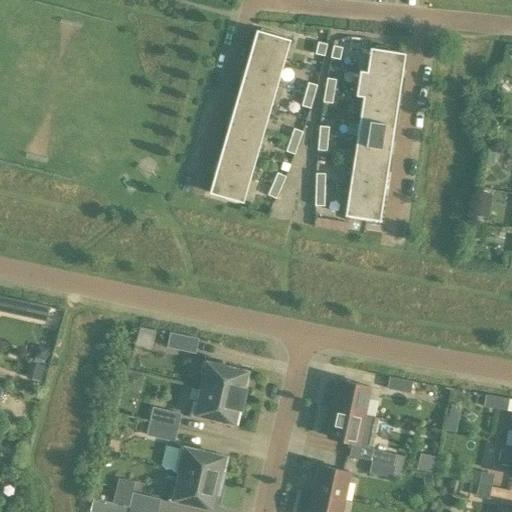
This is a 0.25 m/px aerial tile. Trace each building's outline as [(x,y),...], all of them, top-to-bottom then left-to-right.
[(255,30),(248,53),(283,63),(289,39),(285,38),(285,36),(273,32),(272,34),(255,30)] [(317,43),(314,54),(323,56),(326,45),(317,43)] [(365,71),(401,77),(404,53),(387,50),(387,48),(374,46),(374,48),(369,48),(365,71)] [(339,59),(341,49),(332,47),(330,57),(339,59)] [(283,63),(248,53),(242,76),(276,86),(283,63)] [(283,78),(316,85),(318,70),(286,64),(283,78)] [(397,102),(401,77),(365,71),(358,71),(358,72),(355,94),(355,96),(362,97),(397,102)] [(242,76),(235,99),(269,109),(276,86),(242,76)] [(326,79),(324,90),(333,92),(335,80),(326,79)] [(307,84),(304,95),(312,97),(316,86),(307,84)] [(333,92),(324,90),(322,102),(331,103),(333,92)] [(304,95),(300,106),(309,108),(312,97),(304,95)] [(393,125),(397,102),(362,97),(358,120),(393,125)] [(269,109),(235,99),(228,123),(262,133),(269,109)] [(390,149),(393,125),(358,120),(354,143),(390,149)] [(228,123),(222,146),(256,156),(262,133),(228,123)] [(319,127),(318,138),(327,139),(328,127),(319,127)] [(293,129),(289,140),(297,143),(301,132),(293,129)] [(327,139),(318,138),(317,150),(326,151),(327,139)] [(293,154),(297,143),(289,140),(285,151),(293,154)] [(386,173),(390,149),(354,143),(351,167),(386,173)] [(222,146),(215,169),(249,179),(256,156),(222,146)] [(347,191),(383,196),(386,173),(351,167),(347,191)] [(249,179),(215,169),(208,193),(225,198),(224,199),(237,203),(238,201),(242,203),(249,179)] [(276,173),(271,184),(280,188),(285,177),(276,173)] [(315,174),(314,190),(323,190),(324,174),(315,174)] [(280,188),(271,184),(267,195),(275,199),(280,188)] [(323,190),(314,190),(314,206),(323,206),(323,190)] [(379,221),(383,196),(347,191),(344,215),(348,216),(348,218),(361,220),(361,218),(379,221)] [(480,191),(477,213),(489,215),(492,193),(480,191)] [(0,311),(23,317),(26,303),(0,296),(0,311)] [(170,333),(166,347),(194,353),(197,339),(170,333)] [(203,375),(200,388),(242,398),(248,372),(202,361),(199,373),(203,375)] [(412,382),(388,377),(386,389),(410,394),(412,382)] [(333,409),(362,415),(368,387),(339,380),(333,409)] [(242,398),(200,388),(197,402),(192,401),(189,413),(236,424),(242,398)] [(483,407),(506,411),(508,399),(485,395),(483,407)] [(152,408),(149,422),(176,428),(180,415),(152,408)] [(327,437),(356,443),(372,447),(378,418),(362,415),(333,409),(327,437)] [(176,428),(149,422),(146,435),(173,442),(176,428)] [(511,446),(501,445),(497,463),(511,466),(511,469),(511,476),(511,446)] [(180,447),(174,473),(178,474),(220,484),(226,458),(180,447)] [(373,450),(371,461),(394,466),(397,455),(373,450)] [(420,452),(418,467),(432,469),(435,455),(420,452)] [(394,466),(371,461),(368,473),(392,478),(394,466)] [(313,494),(342,500),(348,472),(319,465),(313,494)] [(480,470),(477,484),(491,487),(494,473),(480,470)] [(214,510),(220,484),(178,474),(175,488),(170,487),(167,499),(214,510)] [(477,484),(475,495),(488,498),(491,487),(477,484)] [(132,494),(129,507),(148,511),(156,511),(159,500),(132,494)] [(339,511),(342,500),(313,494),(308,511),(339,511)]
